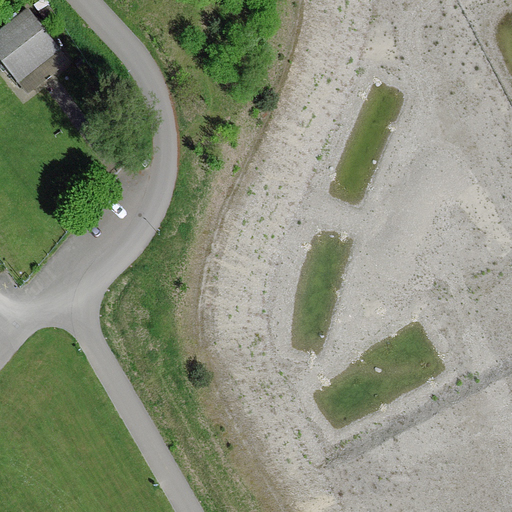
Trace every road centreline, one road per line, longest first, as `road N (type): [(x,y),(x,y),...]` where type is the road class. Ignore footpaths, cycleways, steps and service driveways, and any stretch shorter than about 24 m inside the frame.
road 1 (residential): [(60,289),(121,261),(158,182),(163,116),(141,70),(80,0)]
road 2 (unclassified): [(189,511),(60,289)]
